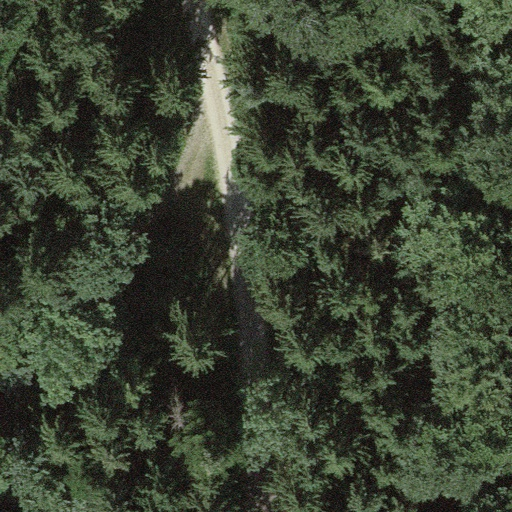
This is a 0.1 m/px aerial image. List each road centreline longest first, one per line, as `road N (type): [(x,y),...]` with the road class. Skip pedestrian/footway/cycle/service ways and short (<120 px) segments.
road 1 (track): [(182,0),(195,33),(249,326),(250,511)]
road 2 (track): [(0,410),(39,377),(215,136)]
